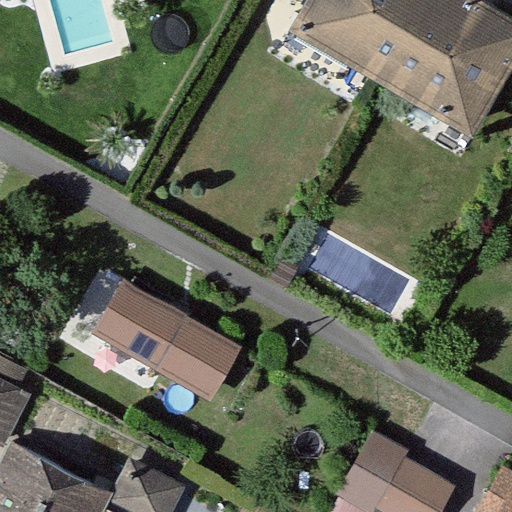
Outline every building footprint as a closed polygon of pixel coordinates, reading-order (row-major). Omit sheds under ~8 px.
[(511,60),(511,17),(482,0),(297,0),(280,30),(465,139),(511,60)] [(239,343),(118,274),(84,334),(206,402),(239,343)] [(0,425),(11,431),(42,365),(0,344),(0,425)] [(404,511),(439,511),(464,468),(376,420),(343,479),(404,511)] [(108,511),(119,491),(9,437),(0,454),(0,511),(108,511)] [(511,511),(511,484),(495,511),(511,511)]
